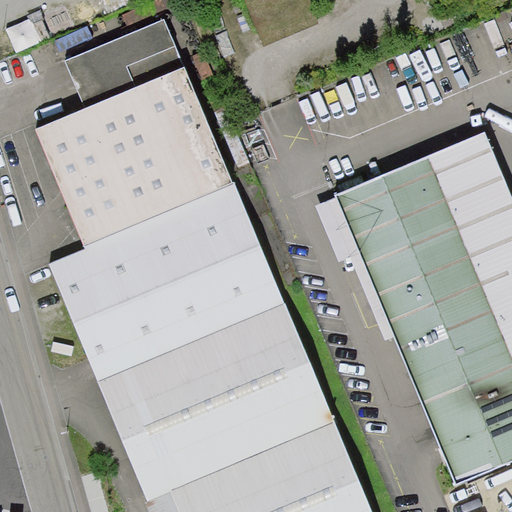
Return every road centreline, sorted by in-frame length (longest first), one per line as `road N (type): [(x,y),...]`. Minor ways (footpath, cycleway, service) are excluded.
road 1 (unknown): [(511,112),(433,123),(346,165),(323,193),(325,235),(419,511)]
road 2 (unclassified): [(0,339),(51,511)]
